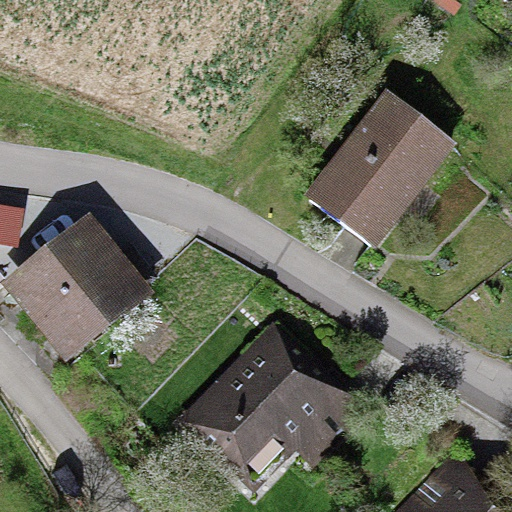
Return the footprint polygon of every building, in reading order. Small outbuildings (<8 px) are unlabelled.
[(389,99),(311,200),(371,246),(449,145),(389,99)] [(10,217),(0,214),(0,248),(3,249),(10,217)] [(139,296),(137,294),(152,282),(131,256),(116,268),(87,231),(15,289),(67,354),(139,296)] [(321,387),(274,342),(196,422),(243,467),(270,439),(280,449),(309,419),(299,409),(321,387)] [(511,511),(511,502),(493,485),(453,451),(414,494),(395,511),(511,511)]
